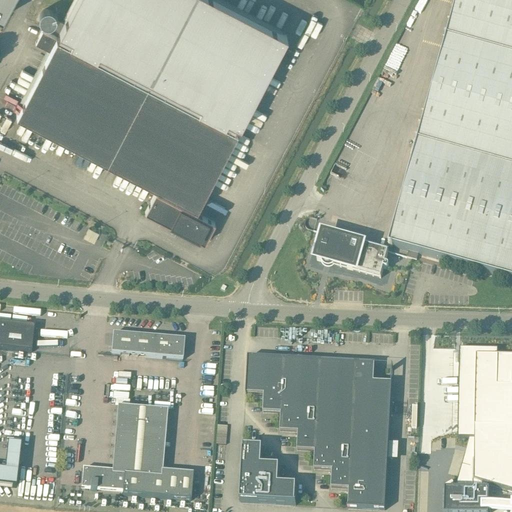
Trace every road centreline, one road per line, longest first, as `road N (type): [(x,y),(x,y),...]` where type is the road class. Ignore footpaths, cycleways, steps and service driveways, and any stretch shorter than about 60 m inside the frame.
road 1 (unclassified): [(244,310),(258,269),(401,0)]
road 2 (unknown): [(397,319),(389,502),(382,511),(309,510)]
road 3 (unclassified): [(511,323),(244,310)]
road 4 (unclassified): [(244,310),(0,288)]
road 5 (unknown): [(0,449),(37,450),(53,366),(89,365)]
road 6 (unknown): [(89,365),(78,489)]
